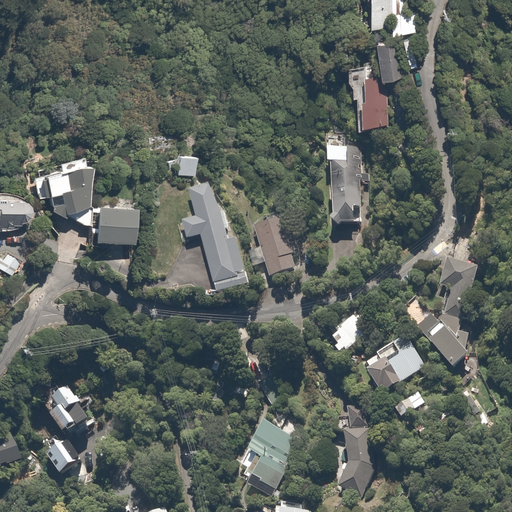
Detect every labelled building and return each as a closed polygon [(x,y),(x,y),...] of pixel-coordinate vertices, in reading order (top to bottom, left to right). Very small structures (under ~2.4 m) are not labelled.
[(397,0),(378,0),(379,26),(399,25),(397,0)] [(421,9),(400,10),(402,32),(422,31),(421,9)] [(405,47),(400,47),(400,40),(387,41),(388,49),(379,50),(380,70),(390,69),(390,76),(412,75),(411,66),(406,66),(406,61),(405,47)] [(369,122),(398,123),(400,88),(397,87),(398,78),(388,78),(388,74),(374,73),(373,96),(371,95),(369,122)] [(360,174),(360,148),(349,148),(349,140),(336,139),(336,136),(330,136),(329,187),(332,187),(331,225),(357,225),(357,209),(364,210),(365,174),(360,174)] [(205,154),(188,152),(186,172),(203,173),(205,154)] [(56,209),(90,226),(96,164),(86,166),(85,158),(63,162),(65,169),(49,172),(56,209)] [(206,216),(193,220),(199,240),(212,236),(227,287),(253,279),(232,207),(228,208),(221,183),(199,190),(206,216)] [(0,196),(0,227),(22,227),(23,198),(0,196)] [(102,203),(100,203),(98,240),(139,242),(141,206),(102,203)] [(266,246),(261,247),(265,262),(270,261),(275,279),(303,271),(288,218),(260,225),(266,246)] [(485,271),(459,262),(464,248),(448,243),(443,261),(450,263),(447,273),(456,275),(446,305),(472,313),(485,271)] [(3,257),(0,255),(0,266),(11,274),(21,261),(7,251),(3,257)] [(475,356),(436,316),(421,330),(460,370),(462,368),(475,356)] [(337,347),(343,355),(364,337),(359,332),(368,325),(361,317),(336,338),(341,344),(337,347)] [(428,364),(410,336),(366,364),(384,392),(428,364)] [(77,388),(64,396),(72,408),(60,416),(75,439),(100,423),(77,388)] [(429,403),(424,394),(406,405),(411,414),(429,403)] [(376,470),(375,431),(374,408),(356,409),(357,431),(350,431),(351,467),(342,484),(363,495),(376,470)] [(303,440),(271,423),(246,473),(278,489),(303,440)] [(12,427),(0,431),(0,461),(22,452),(12,427)] [(79,440),(52,458),(64,477),(91,460),(79,440)]
